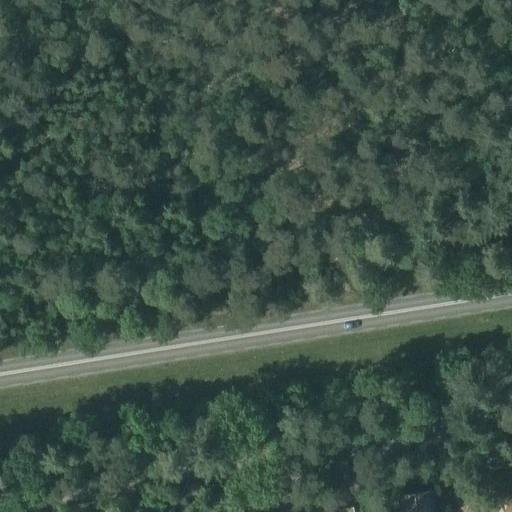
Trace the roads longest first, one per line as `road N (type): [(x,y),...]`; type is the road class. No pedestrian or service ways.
road 1 (primary): [(0,384),(511,295)]
road 2 (unclassified): [(511,420),(0,501)]
